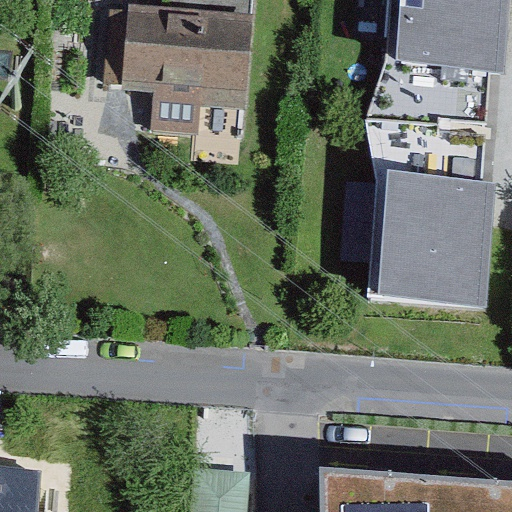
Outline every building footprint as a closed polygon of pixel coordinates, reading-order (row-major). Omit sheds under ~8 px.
[(403,0),(398,68),(500,77),(506,0),(403,0)] [(258,37),(132,28),(126,112),(156,115),(154,148),(203,151),(205,127),(251,130),(258,37)] [(487,130),(371,120),(379,177),(369,299),(482,310),(487,130)] [(52,511),(56,478),(0,472),(0,511),(52,511)] [(338,511),(339,479),(320,479),(320,511),(338,511)] [(246,511),(247,485),(195,483),(193,511),(246,511)]
